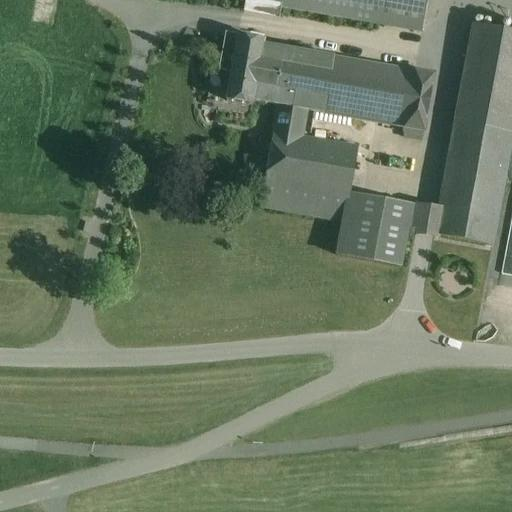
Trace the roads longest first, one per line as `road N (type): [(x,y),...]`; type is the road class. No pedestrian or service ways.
road 1 (unclassified): [(0,502),(197,452),(369,366),(443,351)]
road 2 (unclassified): [(443,351),(351,341),(159,357),(0,356)]
